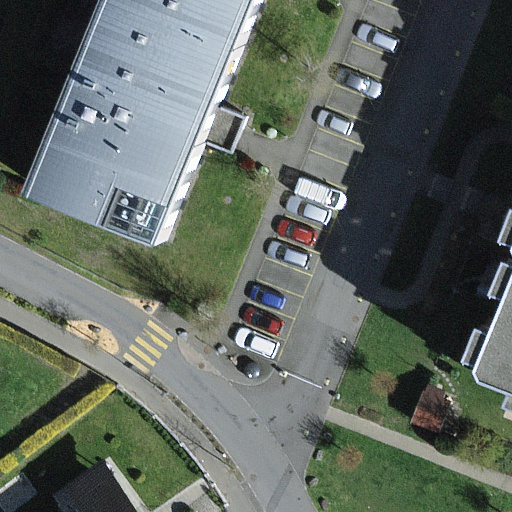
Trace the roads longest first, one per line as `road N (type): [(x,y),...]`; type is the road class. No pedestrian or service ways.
road 1 (residential): [(264,467),(306,385),(456,0)]
road 2 (residential): [(0,258),(147,346),(228,418),(264,467)]
